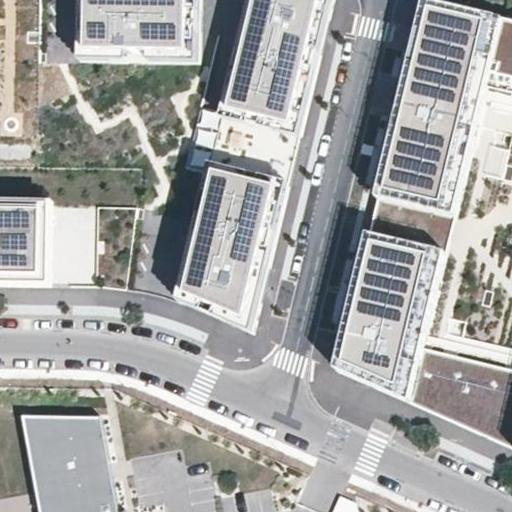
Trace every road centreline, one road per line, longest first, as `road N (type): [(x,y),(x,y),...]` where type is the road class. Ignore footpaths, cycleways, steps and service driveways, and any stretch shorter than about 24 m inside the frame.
road 1 (residential): [(380,0),(276,407)]
road 2 (residential): [(0,345),(92,345),(149,355),(276,407)]
road 3 (residential): [(276,407),(509,511)]
